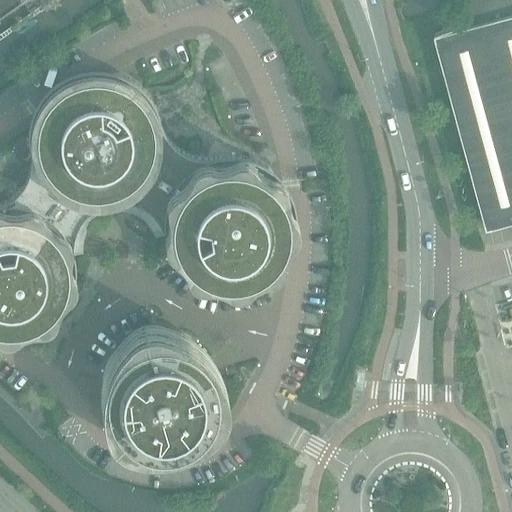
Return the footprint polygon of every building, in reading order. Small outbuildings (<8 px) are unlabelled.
[(0,0),(0,12),(17,0),(0,0)] [(511,0),(470,0),(476,19),(511,9),(511,0)] [(511,12),(440,29),(485,223),(511,216),(511,12)] [(76,261),(75,255),(75,251),(74,247),(74,243),(75,239),(76,236),(77,232),(78,228),(80,224),(82,221),(84,218),(87,215),(90,212),(93,209),(96,207),(99,205),(103,203),(107,202),(111,201),(114,200),(118,200),(122,200),(126,200),(130,201),(134,202),(138,204),(142,205),(145,207),(148,209),(151,212),(154,215),(157,218),(159,221),(161,224),(163,228),(164,232),(167,241),(169,247),(171,252),(174,257),(177,262),(181,266),(185,271),(190,274),(195,278),(200,281),(205,283),(210,285),(216,287),(222,288),(228,288),(233,288),(239,288),(245,287),(251,285),(256,283),(262,281),(267,278),(271,275),(276,271),(280,267),(284,262),(287,258),(290,252),(293,247),(295,242),(296,236),(297,230),(298,224),(298,219),(297,213),(296,207),(295,201),(293,196),(290,191),(287,186),(284,181),(280,176),(276,172),(272,168),(267,165),(262,162),(257,159),(251,157),(245,156),(240,155),(234,154),(228,154),(222,155),(213,156),(207,157),(205,157),(201,156),(197,156),(193,155),(189,153),(185,152),(182,150),(179,147),(175,145),(173,142),(170,139),(168,135),(166,132),(164,128),(163,125),(160,115),(158,110),(156,104),(153,99),(149,94),(146,90),(142,86),(137,82),(132,79),(127,76),(122,73),(116,71),(111,70),(105,69),(99,68),(93,68),(88,68),(82,69),(76,71),(71,73),(65,75),(60,78),(55,82),(51,85),(47,89),(43,94),(40,99),(37,104),(34,109),(32,115),(31,120),(30,126),(29,132),(29,138),(30,143),(31,153),(32,157),(32,161),(31,165),(31,169),(30,173),(28,177),(26,181),(24,184),(22,187),(19,190),(17,193),(14,196),(10,198),(7,200),(3,202),(0,202),(0,335),(1,336),(7,337),(12,337),(18,336),(24,335),(30,334),(35,332),(40,329),(46,326),(50,323),(55,319),(59,315),(63,311),(66,306),(69,301),(72,295),(74,290),(75,284),(76,279),(77,273),(77,267),(76,261)] [(204,417),(206,414),(208,411),(209,408),(211,405),(212,402),(213,398),(213,395),(214,392),(214,388),(214,385),(214,381),(214,378),(213,374),(212,371),(211,368),(210,365),(209,361),(207,358),(205,355),(203,353),(201,350),(199,347),(196,345),(194,343),(188,339),(185,337),(182,336),(179,334),(172,332),(169,332),(166,331),(162,331),(159,331),(155,331),(152,331),(148,332),(145,333),(142,334),(139,335),(135,336),(132,338),(127,342),(124,344),(121,346),(119,349),(117,351),(115,354),(113,357),(111,360),(110,363),(108,366),(107,369),(106,373),(106,376),(105,379),(105,383),(105,386),(105,390),(105,393),(106,397),(107,400),(108,403),(109,406),(110,410),(112,413),(114,416),(116,418),(118,421),(120,424),(123,426),(125,428),(128,430),(131,432),(134,434),(137,435),(140,437),(143,438),(147,439),(150,439),(153,440),(160,440),(164,440),(167,440),(171,439),(177,437),(180,436),(184,435),(187,433),(189,431),(192,429),(195,427),(198,425),(200,422),(202,420),(204,417)]
